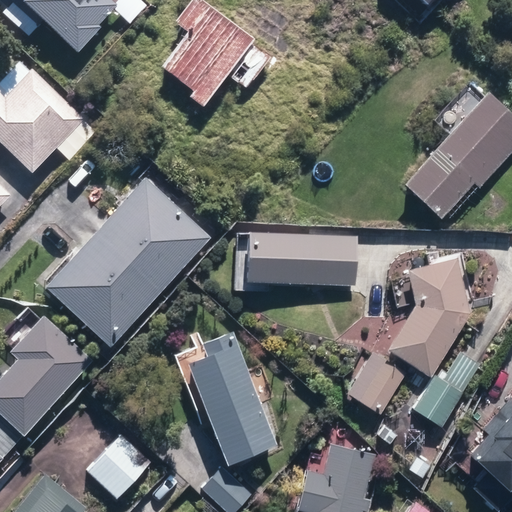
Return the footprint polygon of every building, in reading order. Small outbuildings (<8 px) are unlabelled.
[(27,0),(39,12),(51,1),(56,6),(60,2),(67,8),(52,23),(76,47),(95,29),(91,25),(109,8),(101,0),(27,0)] [(215,96),(251,124),(259,114),(255,110),(281,76),(265,64),(271,56),(254,43),(258,38),(207,0),(194,0),(179,21),(192,31),(166,65),(198,89),(194,95),(208,106),(215,96)] [(418,0),(428,10),(437,0),(418,0)] [(86,44),(98,56),(120,35),(108,23),(86,44)] [(0,143),(3,141),(35,172),(87,118),(35,69),(10,95),(0,84),(0,143)] [(400,179),(437,213),(458,190),(463,195),(511,141),(511,113),(484,88),(400,179)] [(80,132),(85,137),(94,127),(88,121),(80,132)] [(126,133),(139,143),(144,136),(132,126),(126,133)] [(49,286),(116,346),(214,237),(147,176),(49,286)] [(0,208),(14,193),(0,179),(0,208)] [(378,201),(380,221),(396,219),(393,198),(378,201)] [(358,233),(247,227),(244,277),(355,284),(358,233)] [(423,243),(425,254),(433,254),(432,242),(423,243)] [(392,351),(434,377),(473,312),(460,257),(411,270),(419,305),(392,351)] [(0,432),(16,446),(28,433),(28,435),(96,359),(47,314),(14,352),(21,358),(0,382),(0,432)] [(191,362),(230,463),(280,443),(236,330),(206,342),(210,354),(191,362)] [(417,410),(444,426),(481,364),(461,353),(445,380),(437,376),(417,410)] [(362,399),(382,412),(408,372),(387,359),(362,399)] [(471,454),(511,491),(511,490),(511,398),(483,429),(490,435),(471,454)] [(380,433),(393,443),(400,434),(388,424),(380,433)] [(0,464),(16,446),(0,432),(0,464)] [(93,471),(122,496),(153,461),(123,436),(93,471)] [(365,511),(366,509),(371,511),(374,499),(367,497),(379,454),(333,441),(325,472),(311,468),(299,511),(365,511)] [(411,468),(425,477),(434,463),(419,454),(411,468)] [(204,487),(231,511),(234,511),(253,493),(223,466),(204,487)] [(84,511),(89,508),(48,474),(16,511),(84,511)] [(432,511),(418,501),(410,511),(432,511)]
